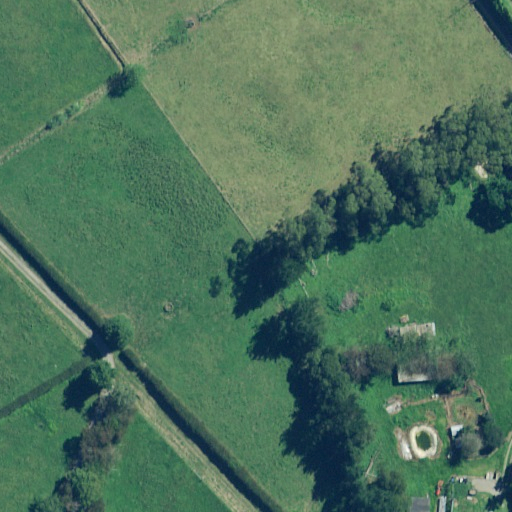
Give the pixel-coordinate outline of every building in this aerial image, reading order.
[(434,342),(432,325),(400,329),(402,346),(434,342)] [(436,381),(435,366),(398,368),(399,383),(436,381)] [(467,437),(464,425),(451,428),(454,440),(467,437)] [(471,466),(468,454),(456,457),(459,469),(471,466)] [(446,511),(447,497),(439,496),(438,511),(446,511)] [(429,511),(430,500),(410,500),(409,511),(429,511)]
